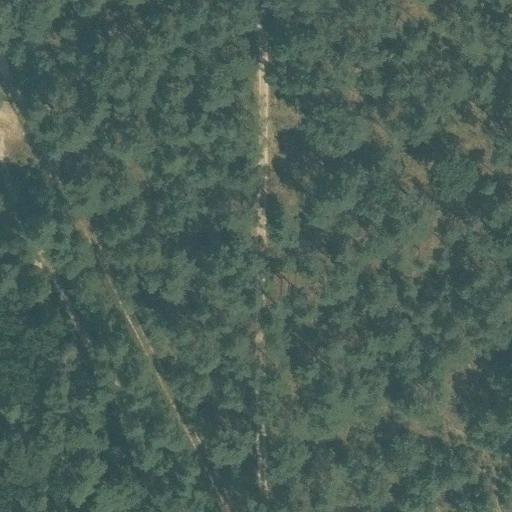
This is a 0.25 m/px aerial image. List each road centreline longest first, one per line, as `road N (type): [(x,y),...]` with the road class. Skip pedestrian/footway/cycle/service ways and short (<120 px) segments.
road 1 (track): [(0,40),(247,511)]
road 2 (track): [(262,0),(257,354),(265,511)]
road 3 (track): [(95,373),(1,183)]
